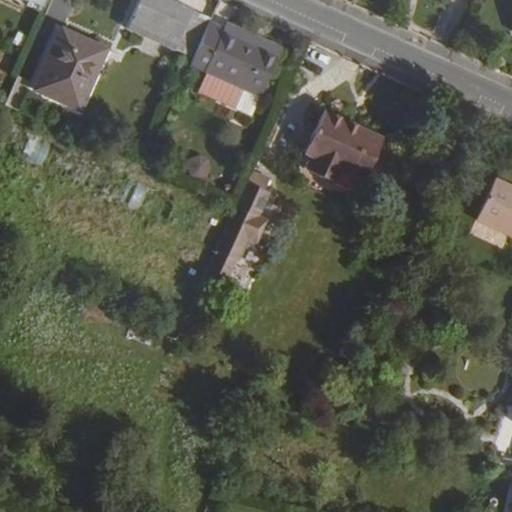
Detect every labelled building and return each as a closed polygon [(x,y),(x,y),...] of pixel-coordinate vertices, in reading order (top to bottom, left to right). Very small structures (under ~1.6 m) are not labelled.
[(213,19),(172,0),(144,0),(134,22),(130,31),(194,60),(213,19)] [(198,91),(252,115),(273,125),(301,65),(280,55),(224,28),(212,22),(194,60),(192,64),(207,72),(198,91)] [(38,89),(79,109),(109,49),(100,45),(66,29),(38,89)] [(21,112),(35,82),(22,75),(8,106),(21,112)] [(324,113),(287,95),(268,135),(305,152),(324,113)] [(363,181),(383,142),(324,113),(305,152),(316,158),(306,178),(330,190),(340,170),(363,181)] [(21,159),(41,164),(46,145),(27,140),(21,159)] [(192,155),(189,173),(205,176),(208,158),(192,155)] [(363,181),(340,170),(330,190),(353,202),(363,181)] [(243,178),(207,268),(238,280),(273,190),(243,178)] [(511,188),(494,181),(492,186),(511,195),(511,188)] [(511,238),(511,195),(492,186),(476,222),(511,238)] [(495,397),(475,392),(468,425),(489,429),(495,397)]
